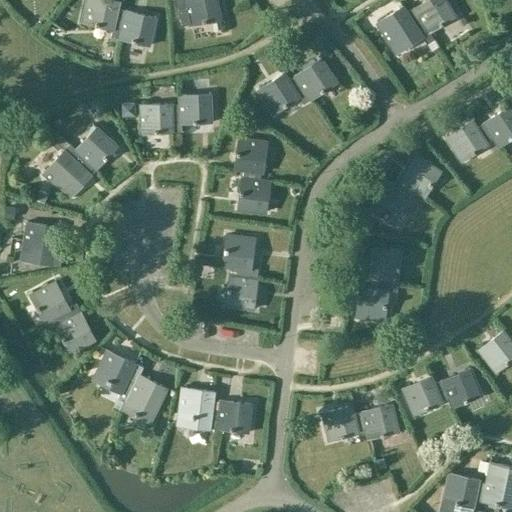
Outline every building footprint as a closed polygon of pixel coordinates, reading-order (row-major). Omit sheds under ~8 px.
[(113,28),(121,30),(123,21),(115,19),(117,10),(119,1),(116,0),(87,0),(83,23),(113,30),(113,28)] [(185,0),(187,8),(179,10),(182,26),(190,24),(190,26),(221,20),(216,0),(185,0)] [(414,9),(411,12),(416,19),(421,27),(423,30),(426,35),(430,33),(456,17),(445,0),(425,0),(413,8),(414,9)] [(402,6),(376,22),(397,54),(426,35),(423,30),(421,27),(416,19),(411,12),(408,14),(402,6)] [(123,21),(121,30),(119,39),(149,46),(156,17),(125,10),(125,12),(117,10),(115,19),(123,21)] [(189,50),(199,46),(194,30),(183,34),(189,50)] [(300,84),(305,91),(311,100),(337,83),(321,58),(295,75),(296,76),(289,81),(294,88),(300,84)] [(299,96),(305,91),(300,84),(294,88),(289,81),(284,72),(258,89),(274,114),(300,97),(299,96)] [(179,94),(180,104),(180,113),(172,114),(172,122),(180,122),(181,124),(212,123),(210,93),(179,94)] [(173,132),(172,122),(172,114),(180,113),(180,104),(172,105),(171,103),(141,104),(142,134),(173,132)] [(484,124),(477,128),(482,136),(489,131),(494,138),(499,147),(511,139),(511,110),(509,105),(483,122),(484,124)] [(487,143),(494,138),(489,131),(482,136),(477,128),(472,120),(446,137),(462,162),(488,145),(487,143)] [(69,144),(64,150),(71,156),(77,162),(83,157),(89,163),(97,170),(118,147),(96,127),(75,149),(69,144)] [(251,179),(260,180),(261,172),(264,172),(268,142),(238,138),(234,168),(244,170),(252,171),(251,179)] [(64,150),(43,173),(70,198),(97,170),(89,163),(83,157),(77,162),(71,156),(64,150)] [(408,188),(416,192),(425,198),(441,172),(416,156),(399,182),(401,183),(396,190),(404,194),(408,188)] [(271,181),(260,180),(251,179),(252,171),(244,170),(242,178),(241,177),(237,208),(267,212),(271,181)] [(412,199),(416,192),(408,188),(404,194),(396,190),(388,184),(372,211),(397,227),(414,200),(412,199)] [(6,207),(5,216),(14,218),(16,209),(6,207)] [(63,249),(55,247),(58,226),(27,221),(21,261),(60,268),(63,249)] [(239,276),(248,277),(249,269),(251,269),(255,238),(226,235),(222,265),(231,267),(240,268),(239,276)] [(379,280),(388,281),(398,283),(402,252),(372,248),(368,279),(370,279),(369,287),(378,288),(379,280)] [(258,278),(248,277),(239,276),(240,268),(231,267),(230,275),(229,274),(225,305),(255,309),(258,278)] [(387,289),(388,281),(379,280),(378,288),(369,287),(359,286),(355,316),(385,320),(389,289),(387,289)] [(44,322),(52,318),(60,314),(70,308),(56,281),(29,295),(44,322)] [(56,325),(55,326),(69,353),(96,339),(81,312),(78,305),(70,308),(60,314),(64,321),(56,325)] [(511,342),(508,338),(502,330),(478,349),(496,373),(511,360),(511,342)] [(108,349),(94,376),(124,391),(121,396),(127,399),(130,391),(134,383),(127,380),(135,363),(108,349)] [(130,391),(126,401),(154,414),(167,387),(142,375),(145,368),(135,363),(127,380),(134,383),(130,391)] [(445,389),(449,398),(453,407),(481,395),(470,368),(441,380),(442,381),(435,384),(438,393),(445,389)] [(441,401),(449,398),(445,389),(438,393),(435,384),(431,375),(402,388),(414,415),(442,403),(441,401)] [(211,409),(213,400),(214,390),(183,387),(178,424),(217,429),(219,410),(211,409)] [(219,410),(217,429),(248,433),(252,403),(221,399),(221,401),(213,400),(211,409),(219,410)] [(364,421),(366,430),(369,440),(399,432),(391,403),(361,410),(362,412),(354,414),(356,423),(364,421)] [(358,431),(366,430),(364,421),(356,423),(354,414),(352,405),(322,412),(329,441),(359,434),(358,431)] [(475,498),(474,500),(511,507),(511,466),(491,462),(486,482),(484,491),(477,490),(475,498)] [(449,472),(442,501),(455,504),(452,511),(471,511),(473,508),(474,500),(475,498),(477,490),(484,491),(486,482),(479,481),(479,478),(449,472)]
